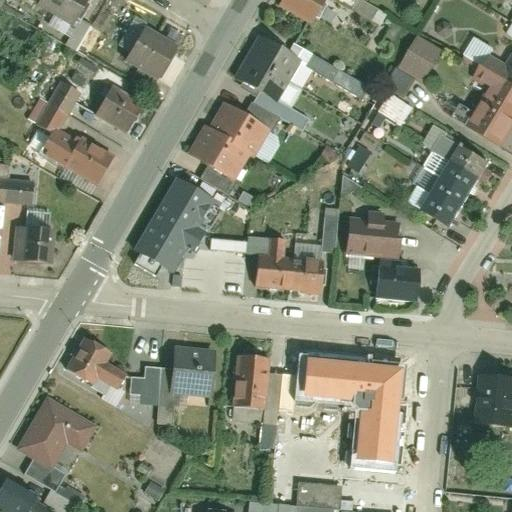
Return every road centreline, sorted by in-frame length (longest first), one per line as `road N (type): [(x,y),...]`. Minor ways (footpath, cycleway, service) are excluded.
road 1 (residential): [(439,334),(69,302)]
road 2 (tertiary): [(69,302),(226,34)]
road 3 (residential): [(426,511),(439,334)]
road 4 (residential): [(439,334),(511,198)]
road 5 (tertiary): [(0,420),(69,302)]
